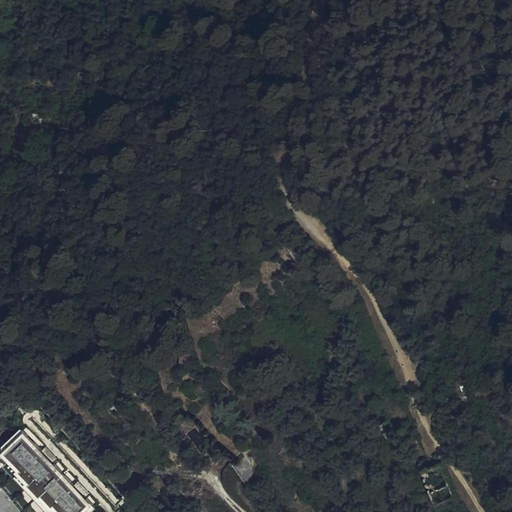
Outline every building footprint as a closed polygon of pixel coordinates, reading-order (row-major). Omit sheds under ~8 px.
[(281,238),(296,262),(316,251),(301,227),(281,238)] [(120,386),(107,396),(118,411),(131,401),(120,386)] [(390,419),(381,425),(390,441),(400,436),(390,419)] [(15,425),(0,438),(0,440),(9,450),(4,456),(54,511),(82,511),(89,506),(79,495),(82,492),(71,481),(68,483),(47,460),(50,457),(39,446),(36,448),(15,425)] [(9,450),(0,440),(0,451),(4,456),(9,450)] [(54,511),(4,456),(0,459),(48,511),(54,511)] [(244,457),(232,465),(246,485),(258,477),(244,457)] [(108,465),(107,469),(108,473),(110,476),(114,477),(118,478),(121,476),(124,473),(124,469),(124,465),(121,462),(118,460),(114,460),(110,462),(108,465)] [(454,497),(440,462),(422,469),(437,504),(454,497)] [(0,511),(2,511),(6,502),(7,511),(13,511),(13,501),(2,496),(0,495),(0,511)]
